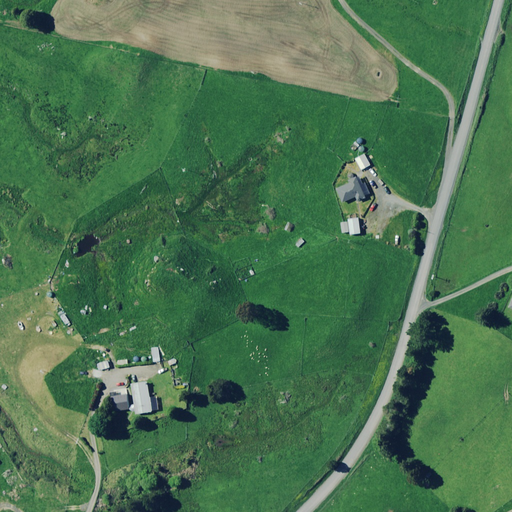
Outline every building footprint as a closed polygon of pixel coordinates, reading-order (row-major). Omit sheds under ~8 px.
[(363,141),(359,137),(353,144),(357,147),(363,141)] [(370,165),(365,154),(355,159),(361,170),(370,165)] [(355,177),(334,186),(344,208),(364,199),(355,177)] [(361,233),(358,218),(348,220),(350,235),(361,233)] [(289,232),(292,224),(288,222),(284,230),(289,232)] [(304,242),(300,238),(294,243),(298,247),(304,242)] [(60,310),(56,312),(65,325),(70,322),(64,314),(64,315),(60,310)] [(104,363),(103,360),(99,362),(103,371),(112,367),(108,360),(104,363)] [(148,381),(130,384),(135,415),(153,412),(148,381)] [(126,395),(106,397),(108,412),(128,410),(126,395)]
